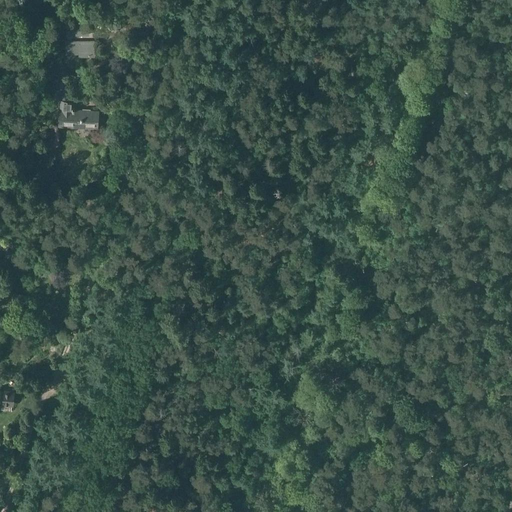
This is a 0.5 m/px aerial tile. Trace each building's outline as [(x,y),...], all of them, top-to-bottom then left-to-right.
[(68,22),(68,34),(89,34),(89,22),(68,22)] [(95,56),(95,40),(65,40),(65,54),(78,54),(78,56),(95,56)] [(61,107),(59,107),(59,126),(98,129),(100,110),(76,109),(76,100),(61,100),(61,107)] [(29,273),(31,267),(13,261),(11,267),(29,273)] [(0,290),(0,311),(8,312),(10,300),(18,301),(19,293),(0,290)] [(0,404),(13,406),(15,390),(0,388),(0,404)]
